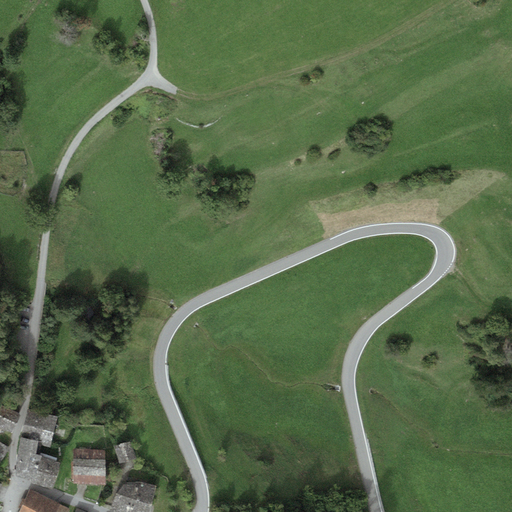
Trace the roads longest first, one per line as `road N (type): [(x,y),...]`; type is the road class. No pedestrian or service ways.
road 1 (tertiary): [(378,511),(348,366),(375,322),(441,267),(438,236),(417,227),(350,234),(190,304),(167,327),(158,370),(195,466),(202,511)]
road 2 (unclassified): [(33,333),(69,164),(96,120),(152,64),(143,0)]
road 3 (tertiary): [(15,477),(33,333)]
